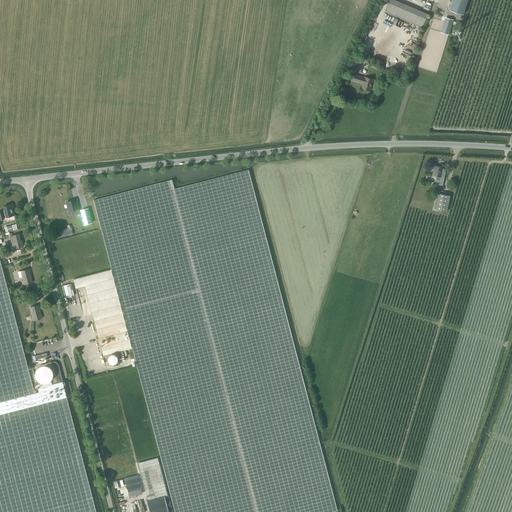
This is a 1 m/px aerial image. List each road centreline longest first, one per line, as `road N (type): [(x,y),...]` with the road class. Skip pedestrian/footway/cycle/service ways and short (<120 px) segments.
road 1 (tertiary): [(24,180),(308,147),(511,148)]
road 2 (unclassified): [(111,511),(24,180)]
road 3 (unknown): [(298,148),(375,0)]
